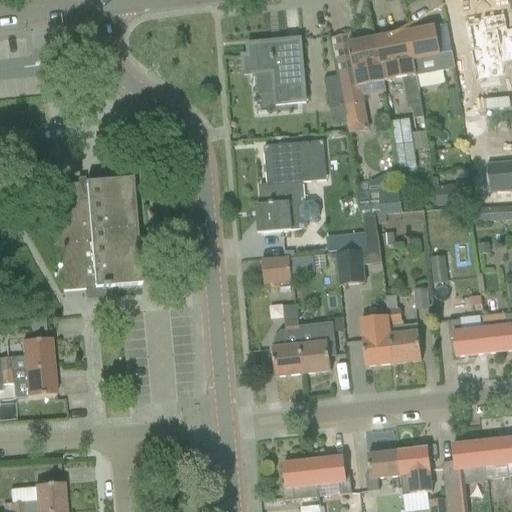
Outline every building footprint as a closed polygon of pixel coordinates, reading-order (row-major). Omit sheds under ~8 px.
[(463,22),(460,23),(468,55),(470,54),(474,67),(504,60),(511,57),(511,19),(506,20),(504,12),(495,15),(494,14),(473,19),(472,16),(462,18),(463,22)] [(436,28),(408,34),(416,78),(455,72),(452,54),(441,56),(436,28)] [(412,136),(415,153),(429,151),(420,94),(419,95),(408,34),(377,40),(385,83),(403,80),(409,111),(413,110),(418,135),(412,136)] [(349,126),(350,136),(369,132),(363,99),(387,94),(385,83),(377,40),(349,46),(351,59),(334,63),(338,79),(339,82),(341,82),(346,105),(344,105),(345,111),(348,126),(349,126)] [(273,75),(276,107),(307,105),(301,41),(247,46),(249,57),(242,58),(244,77),(258,75),(259,77),(273,75)] [(338,79),(324,81),(329,108),(344,105),(346,105),(341,82),(339,82),(338,79)] [(457,92),(448,93),(450,110),(460,109),(457,92)] [(345,111),(333,113),(335,128),(348,126),(345,111)] [(390,124),(396,172),(416,170),(409,121),(390,124)] [(261,208),(255,208),(258,236),(263,235),(283,234),(308,231),(307,225),(315,224),(321,218),(320,210),(314,204),(306,205),(303,185),(311,185),(308,147),(307,145),(264,149),(267,187),(260,188),(261,208)] [(511,164),(487,166),(490,194),(511,192),(511,164)] [(469,180),(455,182),(458,206),(472,204),(469,180)] [(54,188),(63,293),(141,287),(132,181),(54,188)] [(369,184),(357,186),(361,218),(363,217),(377,216),(377,218),(403,215),(401,201),(400,192),(370,195),(369,184)] [(454,187),(435,189),(437,209),(456,207),(454,187)] [(501,209),(470,211),(471,224),(511,222),(511,212),(511,209),(501,209)] [(356,238),(327,241),(329,254),(338,253),(338,255),(339,257),(362,254),(368,254),(366,238),(366,237),(356,238)] [(362,254),(339,257),(342,288),(365,285),(363,269),(362,254)] [(262,262),(264,286),(284,284),(292,284),(290,259),(282,260),(262,262)] [(445,259),(431,261),(434,286),(448,285),(445,259)] [(415,291),(416,312),(429,311),(428,291),(415,291)] [(272,350),(276,380),(304,377),(298,329),(296,307),(283,309),(286,333),(281,333),(274,341),(276,350),(272,350)] [(297,307),(296,307),(298,329),(304,377),(331,374),(329,355),(337,354),(333,325),(299,328),(297,307)] [(400,312),(388,313),(388,319),(394,367),(422,364),(418,334),(405,336),(404,328),(403,324),(401,324),(400,312)] [(484,331),(487,356),(511,353),(511,316),(505,317),(483,320),(485,331),(484,331)] [(369,321),(361,322),(363,335),(363,340),(363,341),(366,369),(394,367),(388,319),(369,321)] [(455,340),(457,359),(487,356),(484,331),(462,334),(460,322),(448,324),(451,341),(455,340)] [(0,361),(0,374),(53,369),(51,342),(32,343),(22,344),(24,359),(0,361)] [(13,387),(14,401),(27,400),(56,398),(53,369),(0,374),(0,393),(2,393),(2,387),(13,387)] [(511,441),(483,445),(487,484),(488,484),(488,482),(510,480),(510,479),(511,478),(511,441)] [(447,511),(468,511),(466,487),(487,484),(483,445),(453,448),(454,464),(442,465),(444,485),(446,501),(447,511)] [(401,478),(403,498),(433,495),(430,475),(431,475),(429,451),(398,454),(401,478)] [(366,477),(368,494),(380,493),(379,481),(401,478),(398,454),(368,458),(370,476),(366,477)] [(339,485),(340,497),(352,496),(350,479),(346,479),(344,460),(314,464),(317,488),(339,485)] [(282,486),(283,504),(295,502),(294,490),(317,488),(314,464),(283,467),(286,486),(282,486)] [(10,511),(65,511),(63,486),(35,489),(36,504),(10,506),(10,511)] [(430,511),(447,511),(446,501),(429,503),(430,511)]
